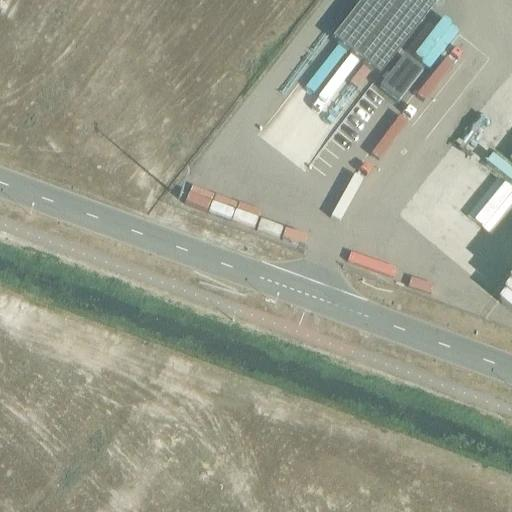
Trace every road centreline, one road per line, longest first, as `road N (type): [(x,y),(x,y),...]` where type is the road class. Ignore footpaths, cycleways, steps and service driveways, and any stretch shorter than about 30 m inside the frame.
road 1 (unclassified): [(0,183),(511,370)]
road 2 (unknown): [(340,228),(274,195),(250,166),(244,141),(262,100),(333,0)]
